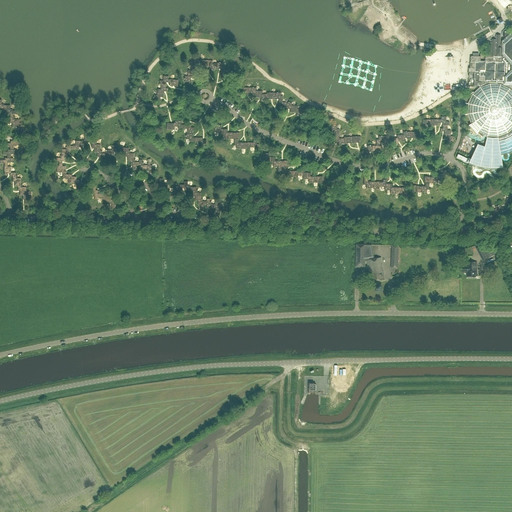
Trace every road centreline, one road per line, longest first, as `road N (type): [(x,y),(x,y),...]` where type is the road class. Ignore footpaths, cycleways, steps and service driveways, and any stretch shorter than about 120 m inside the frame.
road 1 (tertiary): [(0,401),(206,366),(511,359)]
road 2 (tertiary): [(511,313),(181,322),(0,354)]
road 3 (track): [(291,363),(86,511)]
